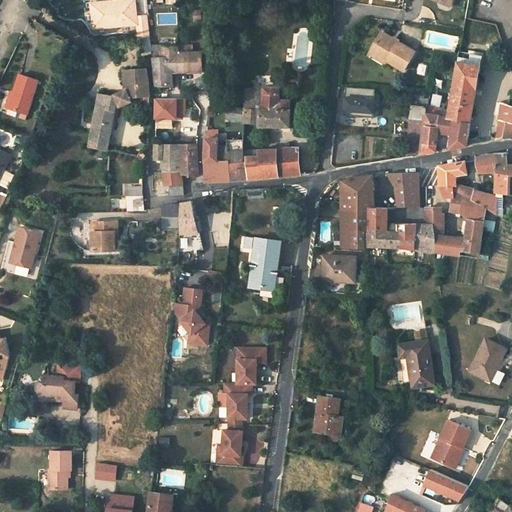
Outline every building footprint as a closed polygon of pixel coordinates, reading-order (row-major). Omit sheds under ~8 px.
[(142,38),(151,37),(149,15),(138,16),(136,0),(120,0),(118,0),(118,3),(112,3),(112,1),(101,2),(103,28),(139,24),(140,35),(142,38)] [(438,0),(439,0),(437,3),(449,8),(451,2),(446,0),(438,0)] [(101,2),(91,3),(94,29),(103,28),(101,2)] [(413,52),(380,33),(369,52),(384,61),(403,71),(413,52)] [(163,47),(162,57),(154,57),(157,86),(169,86),(168,72),(172,72),(190,72),(189,52),(178,53),(178,47),(163,47)] [(202,52),(189,52),(190,72),(202,71),(202,52)] [(369,52),(367,55),(383,64),(384,61),(369,52)] [(470,121),(482,56),(459,53),(447,117),(470,121)] [(99,94),(89,145),(108,150),(114,116),(117,117),(118,112),(115,111),(117,99),(121,106),(133,101),(131,98),(140,97),(150,96),(150,86),(146,69),(124,71),(126,92),(115,96),(116,97),(99,94)] [(22,74),(16,92),(10,107),(29,114),(29,113),(40,80),(22,74)] [(376,98),(377,90),(348,87),(345,112),(378,115),(380,98),(376,98)] [(245,122),(259,122),(259,127),(290,127),(291,110),(289,109),(289,100),(279,100),(279,88),(264,88),(254,88),(254,90),(247,90),(245,109),(227,108),(226,121),(245,122)] [(12,91),(7,106),(10,107),(16,92),(12,91)] [(150,111),(150,96),(140,97),(140,101),(145,100),(145,111),(150,111)] [(187,99),(155,98),(155,114),(155,119),(183,120),(183,115),(186,115),(187,99)] [(438,133),(439,116),(426,113),(427,106),(429,100),(409,98),(407,118),(426,120),(422,154),(436,151),(438,133)] [(511,106),(508,105),(502,103),(499,121),(495,140),(503,139),(507,121),(511,122),(511,106)] [(426,113),(439,116),(441,108),(427,106),(426,113)] [(438,133),(452,135),(451,142),(448,141),(447,149),(466,146),(470,121),(439,116),(438,133)] [(511,138),(511,122),(507,121),(503,139),(507,138),(511,138)] [(227,139),(222,140),(222,136),(218,136),(218,138),(207,138),(206,144),(205,155),(205,161),(219,161),(218,145),(227,146),(227,139)] [(244,157),(244,151),(244,143),(243,139),(227,139),(227,146),(218,145),(219,161),(228,160),(230,181),(240,180),(248,179),(247,157),(244,157)] [(162,164),(181,164),(180,144),(155,145),(154,159),(154,163),(162,164)] [(180,144),(181,164),(182,175),(190,176),(198,177),(197,144),(180,144)] [(258,150),(259,156),(247,157),(248,179),(300,175),(300,174),(299,147),(275,149),(258,150)] [(12,156),(0,149),(0,182),(6,169),(12,156)] [(511,165),(509,166),(507,153),(490,155),(477,157),(476,160),(476,166),(479,175),(497,173),(498,173),(511,175),(511,165)] [(219,161),(205,161),(207,181),(219,181),(230,181),(228,160),(219,161)] [(454,197),(453,189),(453,186),(457,186),(457,184),(457,176),(468,174),(466,161),(440,166),(440,186),(444,199),(454,197)] [(164,172),(166,186),(170,185),(183,184),(182,175),(181,164),(162,164),(164,172)] [(397,191),(398,207),(414,207),(418,207),(420,208),(420,173),(388,174),(397,191)] [(511,175),(498,173),(497,173),(496,190),(489,188),(489,194),(475,190),(473,201),(487,209),(491,211),(493,213),(497,215),(497,192),(505,194),(511,194),(511,175)] [(342,180),(342,195),(374,191),(373,176),(353,178),(342,180)] [(170,185),(171,196),(184,195),(183,184),(170,185)] [(457,184),(457,186),(453,186),(453,189),(473,201),(475,190),(457,184)] [(143,187),(128,187),(128,191),(120,191),(121,196),(126,196),(143,197),(143,187)] [(451,212),(460,213),(469,220),(466,240),(445,236),(447,228),(443,227),(445,213),(443,213),(440,208),(427,208),(427,225),(433,225),(434,252),(459,255),(460,250),(480,253),(485,218),(487,209),(473,201),(453,189),(454,197),(454,203),(451,212)] [(369,209),(369,208),(376,208),(374,191),(342,195),(342,209),(369,209)] [(504,219),(505,194),(497,192),(497,215),(504,219)] [(126,196),(127,211),(144,211),(143,197),(126,196)] [(198,233),(191,202),(181,204),(181,227),(180,234),(198,233)] [(181,227),(181,204),(165,206),(163,227),(181,227)] [(388,208),(376,208),(369,208),(369,209),(368,230),(367,246),(399,247),(434,252),(433,225),(427,225),(388,223),(388,208)] [(369,209),(342,209),(343,230),(366,230),(368,230),(369,209)] [(492,219),(493,213),(491,211),(487,209),(485,218),(492,219)] [(118,222),(92,222),(92,250),(114,250),(114,232),(118,232),(118,222)] [(40,233),(20,227),(15,244),(17,245),(16,249),(14,250),(10,263),(31,268),(40,233)] [(343,230),(342,247),(365,248),(366,230),(343,230)] [(275,291),(282,242),(247,236),(246,243),(245,243),(244,248),(255,249),(252,265),(257,265),(254,288),(275,291)] [(356,257),(325,256),(324,267),(327,267),(326,280),(355,282),(356,257)] [(207,346),(209,324),(205,324),(194,311),(200,307),(202,291),(185,289),(181,322),(192,334),(190,335),(189,344),(207,346)] [(408,357),(412,384),(423,383),(423,387),(435,385),(430,354),(428,341),(427,331),(415,333),(417,343),(399,345),(401,359),(408,357)] [(0,380),(1,381),(7,361),(6,357),(9,356),(4,339),(0,339),(0,380)] [(507,349),(487,339),(470,370),(491,380),(507,349)] [(266,347),(246,348),(246,359),(238,359),(239,384),(254,384),(257,384),(257,363),(267,363),(266,347)] [(412,384),(408,357),(401,359),(405,385),(412,384)] [(75,381),(75,382),(80,382),(82,364),(58,364),(58,373),(64,374),(63,376),(63,380),(75,381)] [(44,382),(38,382),(36,394),(43,401),(51,394),(73,396),(74,392),(75,382),(75,381),(63,380),(63,376),(45,374),(44,382)] [(254,394),(254,384),(239,384),(226,384),(225,394),(230,395),(229,403),(228,419),(228,430),(241,431),(242,419),(247,419),(249,394),(254,394)] [(51,394),(43,401),(63,402),(62,407),(77,408),(79,393),(74,392),(73,396),(51,394)] [(340,399),(319,397),(315,425),(327,427),(326,433),(326,435),(327,437),(328,439),(330,440),(332,441),(334,441),(336,440),(337,439),(339,438),(340,436),(342,417),(337,417),(340,399)] [(453,467),(462,447),(464,447),(472,430),(449,420),(432,458),(453,467)] [(315,431),(326,433),(327,427),(315,425),(315,431)] [(228,430),(223,430),(222,446),(221,455),(240,456),(242,431),(241,431),(228,430)] [(456,468),(465,448),(464,447),(462,447),(453,467),(456,468)] [(72,450),(52,450),(52,468),(50,468),(49,488),(67,488),(68,476),(68,469),(70,469),(72,469),(72,450)] [(466,492),(468,489),(469,486),(431,469),(424,485),(460,500),(466,492)] [(170,511),(173,495),(151,492),(148,511),(170,511)] [(425,511),(426,510),(392,493),(390,498),(386,510),(390,511),(425,511)] [(110,495),(107,511),(132,511),(134,497),(110,495)] [(496,511),(511,511),(511,506),(499,498),(492,509),(497,511),(496,511)] [(371,511),(373,508),(361,503),(357,511),(371,511)]
